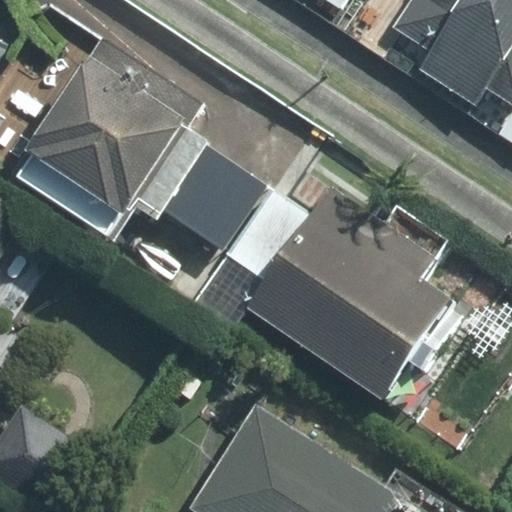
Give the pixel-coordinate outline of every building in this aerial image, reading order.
[(357,0),(313,0),(342,21),(357,0)] [(511,58),(511,0),(406,0),(388,27),(430,56),(411,84),(468,123),(511,58)] [(196,121),(101,52),(7,180),(101,250),(196,121)] [(233,316),(367,422),(448,320),(413,292),(433,267),(334,189),(233,316)] [(0,268),(23,229),(0,215),(0,268)] [(20,409),(0,439),(0,485),(41,511),(68,511),(101,463),(20,409)] [(409,511),(256,417),(196,511),(409,511)]
